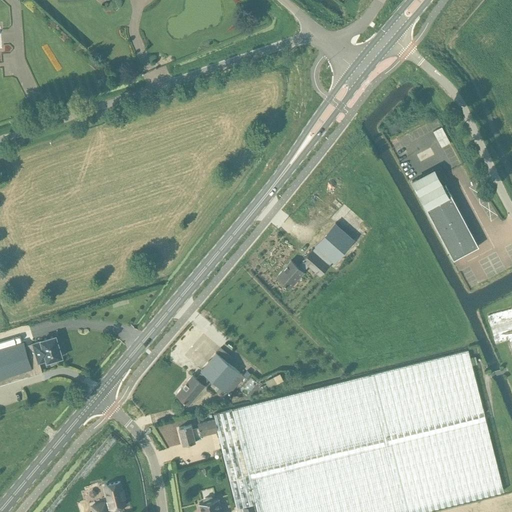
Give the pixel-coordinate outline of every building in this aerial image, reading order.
[(441,147),(450,143),(442,127),(433,131),(441,147)] [(412,180),(453,259),(478,246),(450,194),(452,193),(447,184),(449,183),(439,165),(412,180)] [(312,250),(302,261),(298,266),(291,259),(276,277),(290,289),(305,272),(304,271),(308,266),(320,276),(329,266),(330,267),(334,262),(334,263),(340,256),(342,257),(349,249),(352,252),(358,245),(353,241),(354,240),(335,223),(315,246),(316,247),(312,251),(312,250)] [(511,307),(487,313),(494,343),(511,340),(511,341),(511,307)] [(33,344),(37,358),(45,355),(47,361),(62,357),(56,336),(41,340),(41,341),(32,344),(33,344)] [(37,358),(33,344),(25,347),(23,342),(0,349),(0,385),(42,373),(37,358)] [(202,372),(197,378),(192,374),(176,394),(189,405),(205,385),(204,384),(209,378),(214,382),(210,386),(215,389),(214,390),(218,393),(222,388),(229,394),(244,376),(239,372),(240,372),(229,362),(233,358),(221,348),(217,352),(216,351),(200,370),(202,372)] [(470,358),(468,350),(369,375),(214,414),(215,419),(197,424),(198,427),(193,429),(191,424),(179,427),(183,445),(196,442),(195,437),(201,435),(201,436),(218,432),(237,509),(256,504),(257,511),(420,511),(503,491),(472,365),(477,363),(475,357),(470,358)] [(267,384),(260,387),(263,393),(270,390),(269,388),(283,381),(280,374),(265,381),(267,384)] [(94,511),(108,511),(108,509),(126,505),(120,481),(104,485),(108,500),(92,505),(94,511)] [(222,511),(218,498),(213,499),(213,497),(211,496),(205,498),(204,500),(204,502),(199,503),(201,511),(222,511)]
